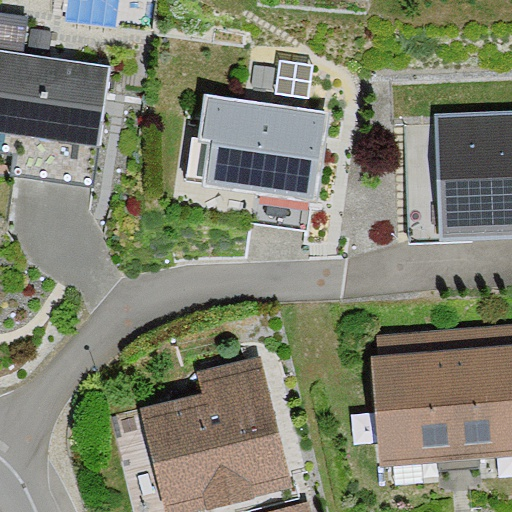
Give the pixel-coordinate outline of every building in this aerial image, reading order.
[(0,57),(0,154),(16,157),(13,180),(92,192),(110,73),(0,57)] [(205,193),(316,209),(329,115),(205,97),(197,148),(211,150),(205,193)] [(439,243),(511,241),(511,115),(436,117),(439,243)] [(379,469),(511,457),(511,351),(370,364),(379,469)] [(131,511),(166,511),(271,487),(244,378),(107,411),(131,511)] [(305,511),(303,500),(239,511),(305,511)]
